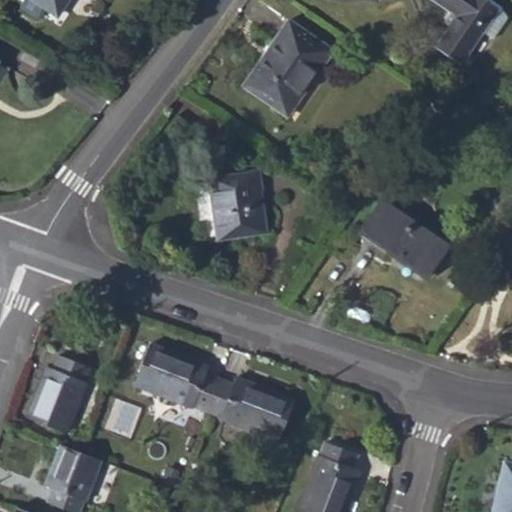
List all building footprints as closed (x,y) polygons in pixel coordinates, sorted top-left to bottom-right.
[(67,0),(37,0),(58,14),(67,0)] [(447,0),(466,13),(454,32),(448,28),(435,46),(462,65),(484,32),(502,6),(493,0),(447,0)] [(447,0),(436,0),(456,14),(448,28),(454,32),(466,13),(447,0)] [(484,32),(495,39),(511,13),(511,12),(502,6),(484,32)] [(280,111),(313,64),(320,69),(334,49),(290,18),(245,85),(280,111)] [(280,111),(287,116),(320,69),(313,64),(280,111)] [(205,147),(217,239),(269,233),(260,171),(238,173),(234,144),(205,147)] [(428,276),(451,244),(384,198),(362,231),(428,276)] [(218,378),(203,372),(206,365),(148,343),(132,383),(190,406),(191,404),(206,410),(218,378)] [(65,430),(85,379),(83,378),(89,363),(57,351),(51,366),(45,363),(26,414),(65,430)] [(219,415),(218,416),(277,439),(293,400),(234,376),(232,383),(218,378),(206,410),(219,415)] [(299,511),(344,511),(361,468),(355,465),(359,452),(326,438),(320,453),(317,451),(295,510),(299,511)] [(45,482),(51,485),(46,499),(78,511),(83,496),(86,497),(101,458),(83,451),(60,442),(45,482)] [(511,511),(511,461),(506,460),(494,511),(511,511)]
